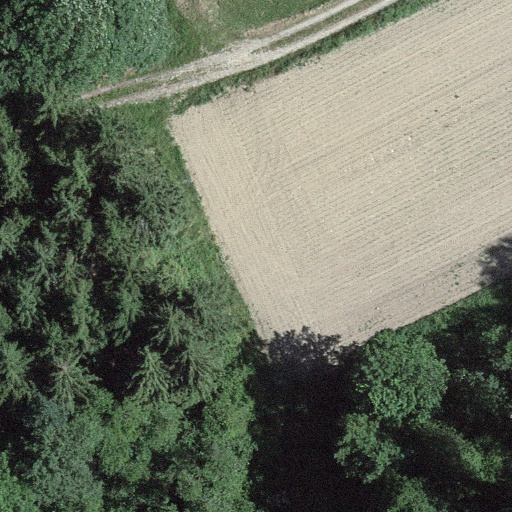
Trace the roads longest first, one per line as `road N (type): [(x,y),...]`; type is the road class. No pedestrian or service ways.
road 1 (track): [(0,117),(238,63)]
road 2 (track): [(361,0),(238,63)]
